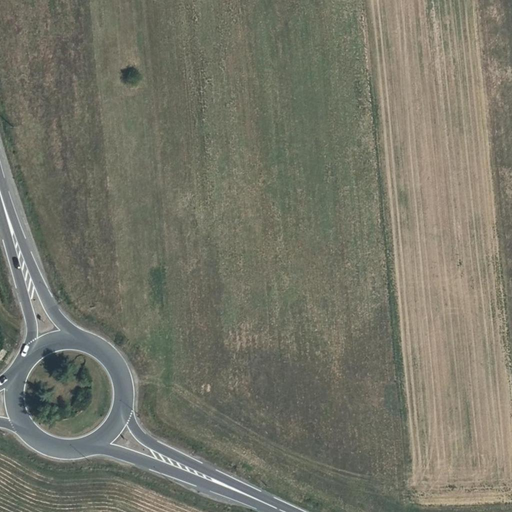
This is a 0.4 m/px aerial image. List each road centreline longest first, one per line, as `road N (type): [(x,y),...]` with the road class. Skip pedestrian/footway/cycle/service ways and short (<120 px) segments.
road 1 (primary): [(289,511),(156,448),(132,425),(123,393)]
road 2 (primary): [(84,445),(280,511)]
road 3 (secondary): [(84,341),(44,296),(0,175)]
road 4 (secondary): [(0,212),(27,305),(28,357)]
